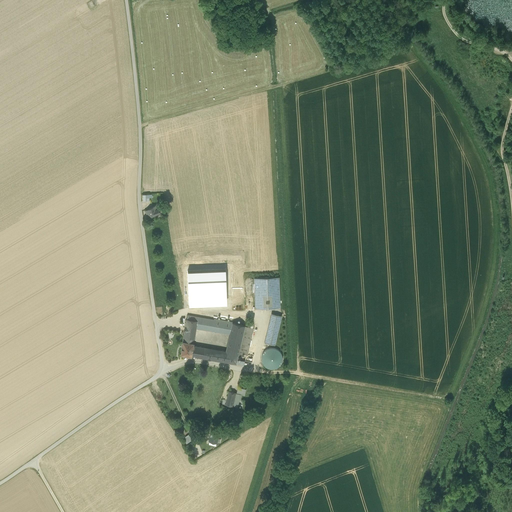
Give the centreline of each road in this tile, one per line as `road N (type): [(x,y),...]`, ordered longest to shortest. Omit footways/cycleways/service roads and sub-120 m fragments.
road 1 (unclassified): [(127,0),(141,125),(139,193),(162,371),(33,462),(62,511)]
road 2 (track): [(141,125),(408,46)]
